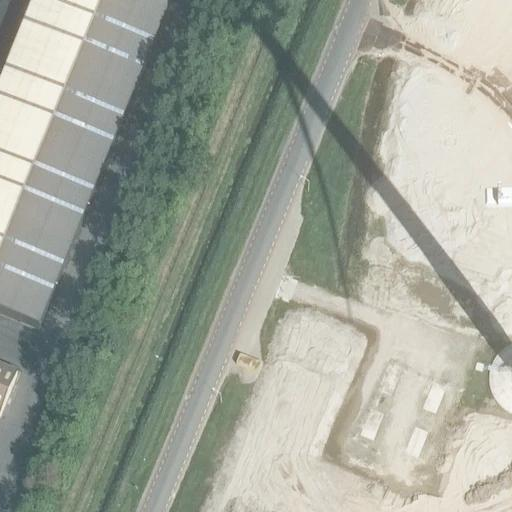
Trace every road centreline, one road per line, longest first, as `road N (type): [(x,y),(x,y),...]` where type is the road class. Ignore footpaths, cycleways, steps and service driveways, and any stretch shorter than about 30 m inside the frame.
road 1 (tertiary): [(148,511),(356,0)]
road 2 (track): [(275,511),(242,373),(214,351)]
